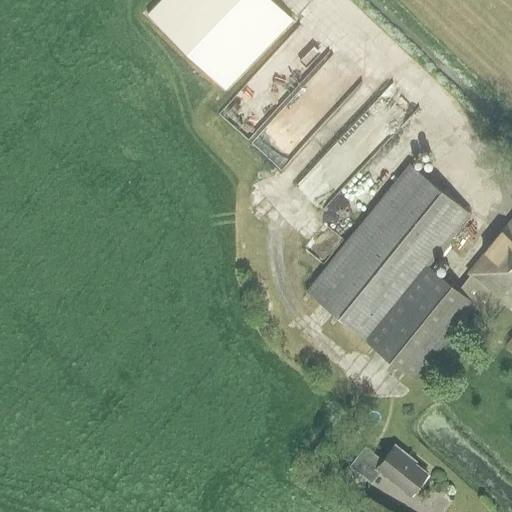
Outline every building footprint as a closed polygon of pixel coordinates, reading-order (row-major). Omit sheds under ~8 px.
[(274,0),(165,0),(152,14),(229,89),(295,20),(274,0)] [(423,95),(400,76),(356,128),(380,147),(423,95)] [(252,134),(285,164),(313,134),(280,104),(252,134)] [(297,184),(324,209),(373,156),(346,131),(297,184)] [(458,291),(425,264),(467,211),(409,165),(306,291),(364,339),(415,380),(475,305),(491,319),(505,303),(511,308),(511,220),(469,273),(471,275),(458,291)] [(428,474),(407,458),(409,456),(395,445),(383,460),(365,446),(350,466),(372,483),(380,472),(410,496),(428,474)]
